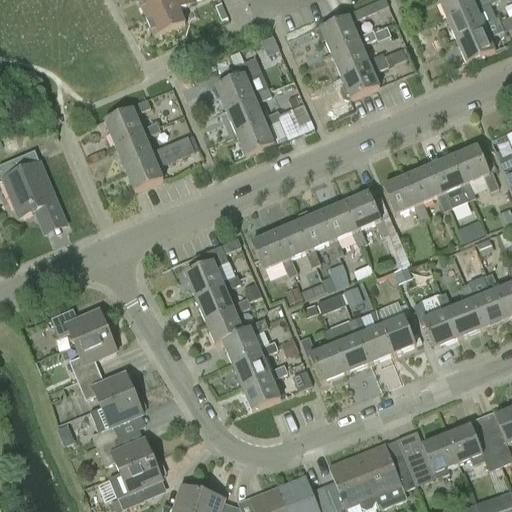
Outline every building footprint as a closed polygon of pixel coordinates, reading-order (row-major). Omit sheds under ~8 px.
[(136,0),(144,19),(189,0),(136,0)] [(197,6),(194,0),(189,0),(144,19),(154,42),(186,28),(180,14),(197,6)] [(436,0),(446,22),(475,10),(473,6),(470,0),(436,0)] [(446,22),(456,45),(485,33),(483,29),(496,23),(490,9),(492,8),(488,0),(486,0),(473,6),(475,10),(446,22)] [(320,34),(330,58),(360,45),(358,42),(352,27),(378,16),(388,11),(384,3),(374,7),(347,19),(348,22),(320,34)] [(499,22),(496,23),(483,29),(485,33),(456,45),(466,69),(495,56),(487,37),(502,30),(499,22)] [(330,58),(340,81),(370,68),(368,65),(362,51),(377,44),(373,35),(358,42),(360,45),(330,58)] [(389,72),(387,67),(398,62),(396,57),(385,62),(383,58),(368,65),(370,68),(340,81),(345,92),(342,93),(340,97),(344,104),(348,106),(350,104),(351,105),(380,92),(374,78),(389,72)] [(262,78),(256,63),(227,75),(231,85),(216,92),(226,115),(255,103),(253,99),(247,85),(262,78)] [(226,115),(236,139),(265,127),(257,108),(272,102),(268,93),(253,99),(255,103),(226,115)] [(132,114),(104,126),(114,150),(144,137),(142,133),(136,119),(151,113),(147,104),(131,111),(132,114)] [(278,147),(314,132),(305,109),(268,124),(278,147)] [(144,137),(114,150),(124,173),(154,161),(152,157),(146,142),(161,136),(157,127),(142,133),(144,137)] [(275,150),(265,127),(236,139),(246,162),(275,150)] [(154,161),(124,173),(134,197),(164,185),(159,172),(195,157),(188,141),(152,157),(154,161)] [(490,178),(478,151),(454,161),(466,189),(470,187),(484,181),(491,197),(499,193),(492,177),(490,178)] [(466,189),(454,161),(431,171),(443,199),(446,197),(460,191),(467,207),(476,203),(470,187),(466,189)] [(19,222),(44,212),(47,219),(59,214),(40,168),(3,183),(19,222)] [(443,199),(431,171),(408,180),(420,209),(423,207),(437,201),(444,217),(453,213),(446,197),(443,199)] [(420,209),(408,180),(384,190),(396,219),(414,211),(420,226),(429,223),(423,207),(420,209)] [(369,197),(345,207),(358,236),(361,234),(375,228),(382,243),(385,251),(396,247),(394,241),(390,240),(383,221),(380,222),(369,197)] [(358,236),(345,207),(322,217),(334,246),(338,244),(352,238),(359,253),(367,249),(361,234),(358,236)] [(322,217),(299,227),(311,256),(315,254),(329,248),(335,263),(344,259),(338,244),(334,246),(322,217)] [(461,246),(485,239),(481,224),(457,231),(461,246)] [(311,256),(299,227),(276,237),(288,265),(291,264),(306,258),(312,273),(321,269),(315,254),(311,256)] [(259,263),(264,275),(283,268),(289,282),(298,279),(291,264),(288,265),(276,237),(252,247),(259,263)] [(185,278),(195,302),(224,290),(222,287),(216,272),(228,267),(221,251),(193,263),(197,273),(185,278)] [(505,325),(511,322),(511,321),(511,288),(498,294),(492,279),(483,283),(489,298),(490,297),(493,296),(505,325)] [(224,290),(195,302),(205,325),(234,313),(232,310),(226,295),(241,289),(239,283),(238,280),(222,287),(224,290)] [(305,306),(326,297),(322,288),(301,296),(305,306)] [(470,305),(482,334),(505,325),(493,296),(490,297),(489,298),(475,303),(469,288),(460,292),(466,307),(470,305)] [(447,314),(458,344),(482,334),(470,305),(466,307),(452,313),(446,298),(437,301),(443,316),(447,314)] [(234,313),(205,325),(215,349),(223,346),(223,345),(244,336),(236,318),(251,312),(250,309),(248,303),(232,310),(234,313)] [(423,326),(434,353),(458,344),(447,314),(443,316),(429,322),(423,307),(413,311),(420,327),(423,326)] [(69,339),(74,350),(108,336),(100,316),(78,325),(73,314),(51,323),(60,342),(69,339)] [(380,331),(392,360),(416,350),(404,322),(386,329),(380,314),(370,318),(377,333),(380,331)] [(223,345),(223,346),(232,369),(261,357),(260,353),(253,339),(269,332),(267,328),(265,323),(248,330),(250,334),(244,336),(223,345)] [(357,341),(368,369),(392,360),(380,331),(377,333),(362,339),(356,323),(347,327),(353,342),(357,341)] [(333,350),(345,379),(368,369),(357,341),(353,342),(339,348),(333,333),(324,337),(330,352),(333,350)] [(117,356),(108,336),(74,350),(79,362),(70,366),(78,386),(100,377),(95,365),(117,356)] [(307,361),(309,360),(321,389),(345,379),(333,350),(330,352),(316,357),(309,342),(300,346),(307,361)] [(294,343),(281,348),(286,361),(299,357),(294,343)] [(261,357),(232,369),(242,392),(271,380),(269,376),(263,362),(279,355),(277,351),(275,347),(260,353),(261,357)] [(271,380),(242,392),(252,416),(281,404),(273,385),(288,379),(286,374),(284,370),(269,376),(271,380)] [(313,390),(307,376),(292,381),(298,396),(313,390)] [(95,401),(100,413),(135,399),(126,379),(104,388),(100,377),(78,386),(86,405),(95,401)] [(131,426),(130,425),(143,419),(135,399),(100,413),(91,417),(100,437),(92,440),(97,451),(118,443),(127,439),(124,433),(128,432),(131,426)] [(511,461),(508,450),(511,448),(511,412),(494,419),(498,428),(486,433),(502,470),(511,465),(511,461)] [(471,429),(446,439),(459,470),(484,460),(490,475),(502,470),(486,433),(475,437),(471,429)] [(435,479),(459,470),(446,439),(422,449),(426,458),(405,466),(416,491),(437,483),(435,479)] [(114,467),(119,479),(154,464),(145,444),(123,454),(118,443),(97,451),(105,471),(114,467)] [(386,449),(357,460),(374,502),(402,491),(404,496),(416,491),(405,466),(403,459),(392,464),(386,449)] [(376,506),(374,502),(357,460),(329,472),(335,486),(323,491),(332,511),(350,511),(360,508),(362,511),(372,511),(373,511),(376,506)] [(154,465),(154,464),(119,479),(124,491),(115,495),(122,511),(127,511),(145,505),(140,494),(163,485),(162,482),(167,477),(162,465),(154,465)] [(312,495),(306,481),(278,492),(285,511),(332,511),(323,491),(312,495)] [(198,511),(203,497),(182,490),(175,511),(172,511),(164,509),(162,511),(198,511)] [(285,511),(278,492),(249,504),(252,511),(285,511)] [(457,511),(502,511),(511,509),(511,498),(511,496),(457,511)] [(221,511),(224,504),(203,497),(198,511),(221,511)]
